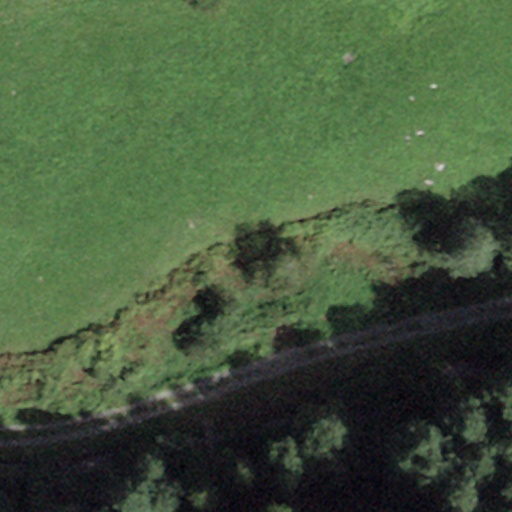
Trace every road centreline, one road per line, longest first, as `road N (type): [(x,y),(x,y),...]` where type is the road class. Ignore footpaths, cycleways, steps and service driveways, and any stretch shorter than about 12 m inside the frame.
road 1 (track): [(511,325),(312,364),(201,397)]
road 2 (track): [(201,397),(0,433)]
